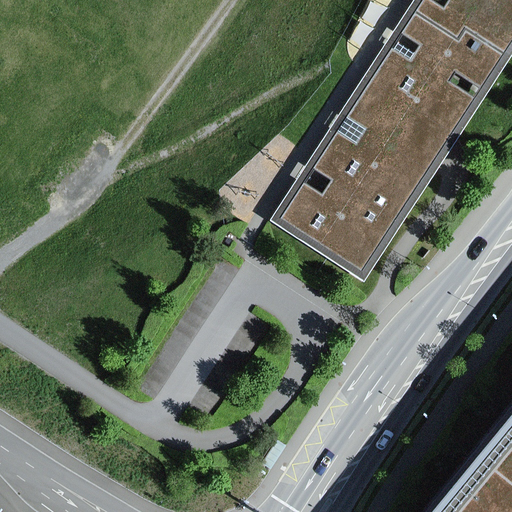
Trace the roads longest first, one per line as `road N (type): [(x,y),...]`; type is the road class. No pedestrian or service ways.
road 1 (primary): [(511,241),(325,511)]
road 2 (unclassified): [(0,440),(104,511)]
